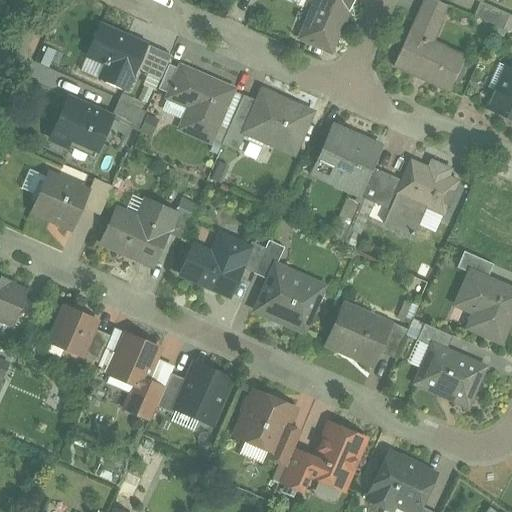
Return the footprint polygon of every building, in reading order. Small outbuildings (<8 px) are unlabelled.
[(354,0),(328,0),(332,1),(314,42),(303,38),(332,51),(354,0)] [(453,5),(441,0),(427,0),(422,13),(444,23),(453,5)] [(511,15),(511,13),(483,1),(477,15),(506,29),(511,15)] [(444,23),(422,13),(413,32),(411,31),(395,67),(454,93),(468,63),(433,48),(444,23)] [(145,47),(101,27),(88,56),(105,64),(104,65),(107,66),(101,79),(127,91),(137,69),(146,47),(145,47)] [(146,47),(137,69),(148,74),(159,50),(146,44),(145,47),(146,47)] [(170,66),(160,90),(170,95),(181,71),(170,66)] [(233,91),(182,69),(181,71),(170,95),(169,98),(191,108),(182,129),(211,142),(233,91)] [(511,76),(505,92),(500,89),(491,108),(511,117),(511,76)] [(312,112),(263,91),(258,102),(245,133),(246,133),(294,154),(312,112)] [(244,95),(222,145),(238,151),(246,133),(245,133),(258,102),(244,95)] [(68,99),(51,139),(95,158),(112,118),(68,99)] [(147,113),(119,100),(114,113),(141,125),(147,113)] [(383,147),(333,126),(313,173),(360,193),(363,194),(374,168),(383,147)] [(429,168),(411,160),(403,181),(397,195),(398,195),(391,211),(390,211),(385,223),(415,237),(420,224),(413,221),(420,205),(444,215),(459,181),(449,176),(451,171),(450,168),(434,161),(431,162),(429,168)] [(374,168),(363,194),(360,193),(359,197),(376,204),(389,175),(374,168)] [(90,193),(49,175),(33,213),(73,230),(90,193)] [(389,175),(376,204),(390,211),(391,211),(398,195),(397,195),(403,181),(389,175)] [(100,180),(87,211),(101,217),(114,186),(100,180)] [(143,222),(117,211),(104,242),(128,253),(128,251),(139,256),(139,258),(154,265),(168,234),(177,214),(176,214),(149,201),(148,202),(152,204),(143,222)] [(192,213),(179,207),(176,214),(177,214),(168,234),(181,239),(192,213)] [(220,257),(194,245),(181,275),(209,287),(210,285),(231,295),(231,296),(232,297),(244,270),(245,268),(243,267),(251,249),(250,248),(228,239),(220,257)] [(266,248),(255,274),(269,280),(276,265),(278,266),(286,248),(269,241),(266,248)] [(266,248),(253,242),(250,248),(251,249),(243,267),(245,268),(244,270),(255,274),(266,248)] [(494,265),(465,252),(458,267),(471,273),(471,272),(488,279),(494,265)] [(278,266),(276,265),(269,280),(256,311),(306,333),(326,287),(278,266)] [(511,289),(488,279),(471,272),(471,273),(457,304),(476,313),(470,328),(502,342),(511,319),(511,289)] [(9,282),(0,278),(0,319),(13,325),(14,324),(26,294),(27,292),(8,284),(9,282)] [(40,300),(26,294),(14,324),(27,330),(40,300)] [(363,312),(346,303),(328,341),(357,354),(355,357),(375,366),(381,352),(393,325),(391,324),(390,327),(362,314),(363,312)] [(98,322),(65,307),(50,342),(83,356),(95,329),(98,322)] [(393,325),(381,352),(396,359),(410,329),(393,321),(391,324),(393,325)] [(454,336),(426,323),(418,340),(432,346),(432,345),(447,351),(454,336)] [(112,336),(106,349),(118,354),(126,334),(127,334),(127,333),(115,328),(112,336)] [(95,329),(83,356),(100,364),(106,349),(112,336),(95,329)] [(127,334),(126,334),(118,354),(120,355),(114,369),(129,376),(127,382),(134,385),(144,389),(148,381),(161,349),(127,334)] [(447,351),(432,345),(432,346),(416,383),(440,394),(441,392),(470,405),(486,366),(470,359),(469,361),(447,351)] [(0,378),(2,379),(9,364),(0,360),(0,378)] [(232,380),(196,365),(189,381),(177,409),(178,409),(197,418),(201,409),(216,416),(232,380)] [(189,381),(172,374),(166,389),(158,407),(175,414),(178,409),(177,409),(189,381)] [(144,389),(134,385),(125,408),(124,407),(123,408),(152,421),(158,407),(166,389),(148,381),(144,389)] [(296,409),(256,392),(253,398),(248,399),(243,410),(246,415),(237,437),(271,451),(273,448),(279,450),(289,427),(296,409)] [(366,439),(331,424),(320,450),(319,450),(316,458),(309,475),(311,476),(344,490),(366,439)] [(289,427),(279,450),(273,448),(271,451),(269,458),(289,466),(296,450),(303,433),(289,427)] [(289,466),(282,483),(304,492),(311,476),(309,475),(316,458),(296,450),(289,466)] [(402,456),(400,458),(390,454),(374,489),(373,489),(373,490),(369,500),(386,508),(396,504),(412,511),(417,511),(435,475),(426,471),(427,468),(402,456)]
